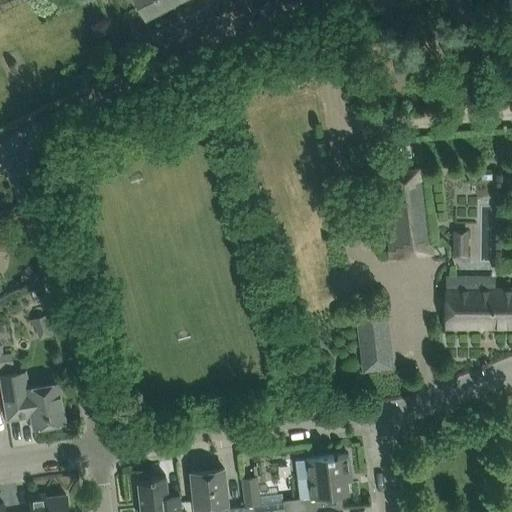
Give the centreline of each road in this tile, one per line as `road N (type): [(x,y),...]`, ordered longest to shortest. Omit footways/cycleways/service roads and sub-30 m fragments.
road 1 (residential): [(98,447),(90,386),(16,147)]
road 2 (unclassified): [(16,147),(182,65),(286,0)]
road 3 (residential): [(386,411),(98,447)]
road 4 (residential): [(511,365),(386,411)]
